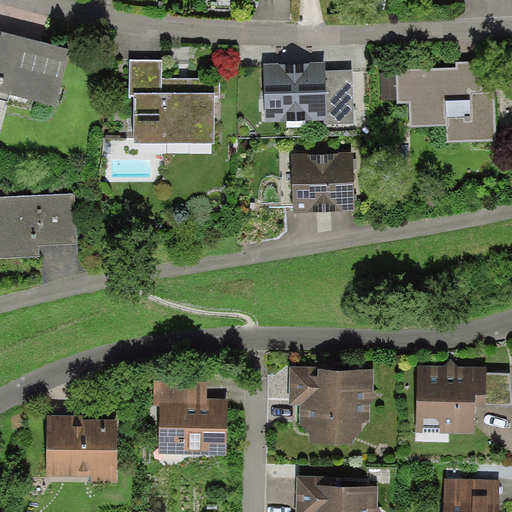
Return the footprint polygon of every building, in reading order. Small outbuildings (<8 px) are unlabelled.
[(56,108),(71,49),(0,31),(0,100),(8,102),(8,104),(32,110),(33,103),(56,108)] [(163,61),(130,60),(129,99),(134,99),(134,94),(162,95),(162,79),(163,61)] [(483,92),(482,62),(456,62),(456,69),(395,70),(395,73),(381,73),(382,101),(397,101),(397,105),(409,104),(410,128),(445,127),(446,144),(496,142),(495,92),(483,92)] [(326,63),(264,64),(265,123),(327,121),(326,71),(326,63)] [(353,70),(326,71),(327,121),(327,124),(355,123),(353,70)] [(220,79),(162,79),(162,95),(134,94),(134,99),(134,145),(215,146),(215,99),(220,99),(220,79)] [(353,153),(292,155),(294,214),(355,212),(353,153)] [(75,195),(0,197),(0,259),(40,258),(39,247),(77,246),(75,195)] [(445,367),(418,367),(416,433),(475,434),(476,408),(486,408),(486,406),(487,373),(487,368),(457,367),(451,360),(445,367)] [(323,369),(291,368),(290,406),(301,406),(300,425),(309,435),(309,444),(353,446),(353,440),(362,430),(363,424),(370,423),(370,405),(379,396),(375,393),(374,371),(323,372),(323,369)] [(511,393),(510,374),(487,373),(486,406),(511,405),(511,393)] [(208,405),(208,399),(208,382),(154,381),(154,407),(160,407),(160,403),(208,405)] [(228,399),(208,399),(208,405),(160,403),(160,407),(159,455),(227,456),(228,399)] [(83,417),(47,417),(47,478),(91,478),(91,484),(117,484),(117,421),(83,421),(83,417)] [(334,477),(298,477),(296,511),(380,511),(378,510),(378,487),(335,488),(334,477)] [(498,511),(500,481),(445,479),(443,511),(498,511)]
